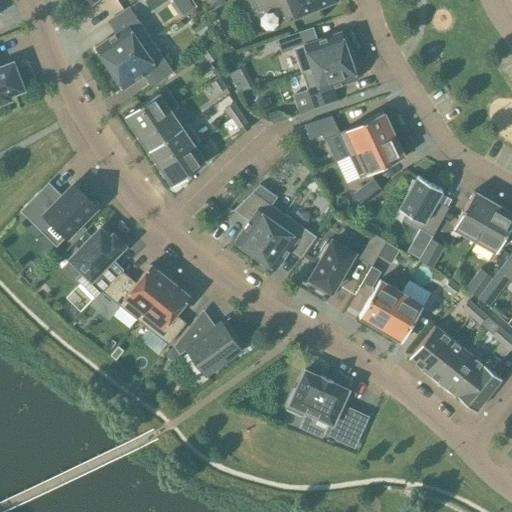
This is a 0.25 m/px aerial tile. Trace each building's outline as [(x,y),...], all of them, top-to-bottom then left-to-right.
[(253,0),(258,12),(279,4),(285,19),(300,13),(302,18),(318,11),(316,7),(332,0),(253,0)] [(95,47),(109,68),(152,39),(130,7),(108,22),(116,33),(95,47)] [(313,26),(276,38),(281,52),(293,48),(301,72),(350,55),(342,31),(317,40),(313,26)] [(152,39),(109,68),(123,89),(144,75),(152,86),(174,71),(152,39)] [(212,46),(203,52),(210,62),(218,56),(212,46)] [(350,55),(301,72),(314,108),(338,100),(334,87),(358,79),(350,55)] [(23,89),(21,83),(23,82),(17,68),(15,68),(13,63),(0,67),(0,101),(10,98),(8,95),(23,89)] [(227,87),(220,77),(211,83),(218,93),(227,87)] [(158,92),(125,115),(138,133),(171,111),(178,105),(166,87),(158,92)] [(234,103),(226,108),(232,118),(241,112),(234,103)] [(171,111),(138,133),(149,150),(182,128),(182,127),(171,111)] [(349,155),(394,134),(384,111),(338,132),(349,155)] [(241,112),(232,118),(239,128),(243,134),(250,127),(247,122),(241,112)] [(330,116),(306,124),(310,137),(322,133),(325,139),(338,132),(330,116)] [(182,128),(149,150),(161,167),(194,144),(194,145),(201,141),(189,122),(182,127),(182,128)] [(405,157),(394,134),(349,155),(360,178),(405,157)] [(194,144),(161,167),(173,186),(206,163),(194,145),(194,144)] [(296,144),(283,157),(294,166),(302,154),(296,144)] [(442,189),(418,176),(415,180),(413,179),(407,190),(409,192),(399,209),(408,214),(405,220),(432,235),(448,208),(436,200),(442,189)] [(382,190),(374,179),(354,194),(362,205),(382,190)] [(277,196),(260,184),(234,210),(249,220),(234,241),(255,255),(285,213),(272,204),(277,196)] [(74,185),(56,203),(41,189),(20,210),(41,231),(52,220),(66,234),(56,245),(57,246),(96,207),(74,185)] [(453,227),(475,239),(496,203),(474,191),(453,227)] [(511,212),(496,203),(475,239),(496,252),(511,224),(511,212)] [(316,236),(285,213),(255,255),(275,270),(290,250),(301,258),(316,236)] [(102,291),(115,278),(104,267),(125,245),(113,234),(110,237),(100,228),(70,258),(83,271),(76,278),(96,299),(103,292),(102,291)] [(386,241),(374,233),(359,258),(372,265),(386,241)] [(444,246),(432,239),(420,260),(432,267),(444,246)] [(354,253),(333,240),(330,245),(326,242),(317,257),(321,259),(310,278),(314,280),(311,284),(326,293),(328,289),(332,291),(354,253)] [(511,253),(499,271),(511,280),(511,253)] [(383,267),(374,262),(365,277),(374,283),(383,267)] [(103,292),(138,320),(170,280),(151,264),(136,282),(122,271),(115,278),(102,291),(103,292)] [(493,277),(481,268),(466,288),(477,297),(493,277)] [(190,295),(170,280),(138,320),(169,345),(187,323),(175,313),(190,295)] [(380,328),(402,292),(380,280),(359,316),(380,328)] [(460,287),(450,280),(444,288),(453,295),(460,287)] [(478,297),(488,305),(495,295),(486,288),(478,297)] [(423,305),(402,292),(380,328),(402,341),(423,305)] [(471,315),(478,308),(469,300),(462,308),(471,315)] [(487,316),(478,308),(471,315),(480,323),(487,316)] [(174,346),(167,355),(171,361),(180,354),(187,349),(205,375),(241,349),(222,322),(208,332),(197,317),(174,346)] [(409,357),(426,371),(452,339),(435,325),(409,357)] [(493,334),(502,342),(508,335),(499,327),(493,334)] [(145,332),(140,339),(158,352),(163,345),(145,332)] [(511,337),(508,335),(502,342),(510,350),(511,348),(511,337)] [(468,351),(452,339),(426,371),(442,384),(468,351)] [(484,364),(468,351),(442,384),(458,397),(484,364)] [(502,378),(484,364),(458,397),(476,411),(502,378)] [(349,410),(340,406),(348,389),(333,382),(334,381),(320,375),(320,376),(305,369),(296,389),(295,389),(287,407),(303,415),(305,410),(331,422),(327,432),(337,437),(337,438),(354,446),(367,417),(350,409),(349,410)]
